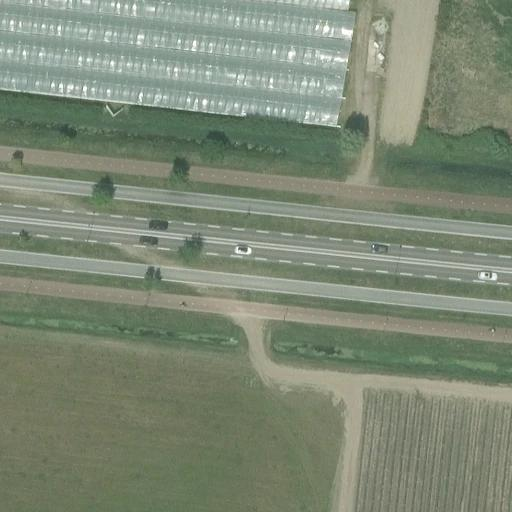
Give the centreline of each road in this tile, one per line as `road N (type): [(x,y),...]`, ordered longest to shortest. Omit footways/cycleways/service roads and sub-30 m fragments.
road 1 (secondary): [(0,219),(511,272)]
road 2 (track): [(334,511),(346,389),(272,380),(259,371),(260,313)]
